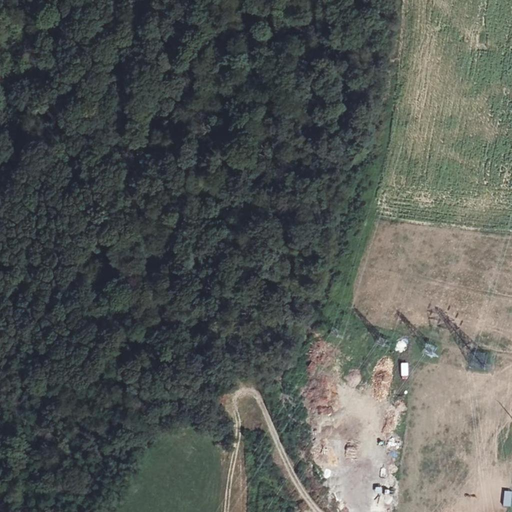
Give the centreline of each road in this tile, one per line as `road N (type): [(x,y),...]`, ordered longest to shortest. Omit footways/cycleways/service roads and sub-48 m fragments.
road 1 (track): [(321,511),(282,461),(254,393)]
road 2 (track): [(238,511),(239,402),(254,393)]
